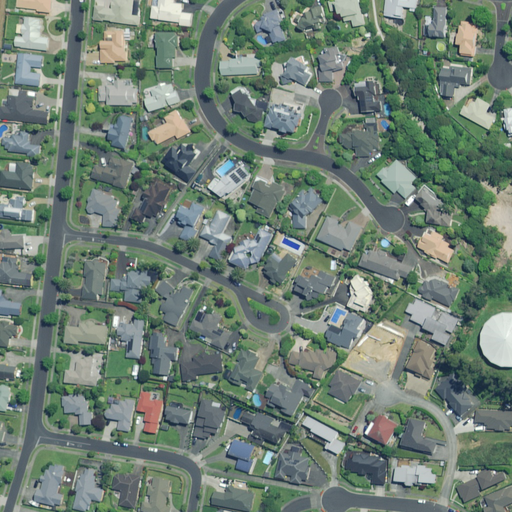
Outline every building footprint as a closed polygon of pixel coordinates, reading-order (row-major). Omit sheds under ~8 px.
[(19,0),(18,7),(38,9),(38,11),(51,13),(52,0),(19,0)] [(134,0),(114,0),(113,9),(96,6),(94,20),(104,21),(138,25),(139,17),(132,16),(134,0)] [(175,0),(174,0),(153,0),(153,7),(154,7),(152,19),(173,21),(173,24),(190,27),(192,14),(183,13),(184,5),(175,3),(175,0)] [(364,25),(359,0),(335,0),(328,2),(330,12),(336,10),(337,14),(343,13),(345,22),(348,21),(349,24),(352,23),(353,27),(364,25)] [(416,0),(385,0),(384,16),(403,18),(404,7),(410,7),(410,11),(415,12),(416,0)] [(311,10),(312,13),(305,15),(298,26),(304,31),(313,28),(314,30),(320,28),(318,23),(321,22),(320,18),(325,17),(321,7),(311,10)] [(446,8),(432,7),(432,23),(426,23),(426,29),(429,30),(428,37),(445,37),(446,8)] [(266,32),(268,31),(272,44),(278,41),(279,43),(286,40),(281,26),(276,10),(260,15),(262,21),(255,24),(258,33),(266,31),(266,32)] [(431,19),(431,18),(431,17),(430,16),(429,15),(428,14),(427,14),(426,14),(425,15),(424,16),(423,17),(423,18),(423,19),(423,20),(424,21),(425,22),(427,22),(428,22),(429,21),(430,21),(431,19)] [(43,20),(27,18),(26,25),(19,24),(18,33),(24,34),(23,38),(18,37),(16,47),(49,51),(50,38),(41,37),(43,20)] [(478,24),(463,22),(461,34),(460,34),(459,45),(463,45),(462,55),(474,57),(478,24)] [(131,40),(131,32),(124,31),(124,30),(106,29),(105,43),(104,43),(103,50),(102,50),(102,63),(113,63),(114,61),(126,61),(127,48),(124,48),(124,40),(131,40)] [(179,47),(179,33),(159,32),(159,48),(160,48),(159,68),(174,68),(174,58),(176,58),(177,47),(179,47)] [(323,69),(319,69),(319,83),(334,83),(334,71),(344,69),(343,63),(340,64),(338,56),(342,55),(340,47),(330,49),(331,54),(320,56),(323,69)] [(44,56),(20,54),(17,84),(41,86),(43,75),(31,73),(32,67),(43,68),(44,56)] [(261,67),(260,58),(236,59),(236,60),(229,60),(229,61),(220,62),(220,75),(256,74),(256,67),(261,67)] [(310,67),(294,58),(289,66),(291,67),(286,76),(282,73),(280,77),(284,84),(292,83),(294,79),(306,86),(312,76),(307,73),(310,67)] [(451,67),(450,69),(440,68),(439,85),(443,85),(442,96),(452,97),(453,87),(459,87),(459,84),(470,85),(471,69),(451,67)] [(126,80),(116,80),(116,86),(108,86),(108,87),(100,87),(99,101),(108,101),(108,105),(132,105),(132,103),(137,103),(137,86),(126,86),(126,80)] [(172,82),(158,87),(158,88),(152,90),(154,97),(147,99),(151,112),(180,102),(176,92),(175,92),(172,82)] [(377,82),(369,82),(370,87),(358,88),(358,96),(360,96),(362,113),(383,111),(383,102),(376,103),(376,95),(378,94),(377,82)] [(269,103),(258,101),(252,99),(244,86),(233,93),(239,102),(236,111),(243,113),(245,112),(249,118),(249,121),(261,124),(264,111),(267,111),(269,103)] [(36,107),(37,92),(12,89),(10,108),(2,107),(1,119),(48,124),(49,112),(32,110),(32,106),(36,107)] [(489,105),(477,98),(475,103),(470,103),(467,108),(463,106),(459,114),(487,130),(493,119),(484,114),(489,105)] [(291,109),(291,106),(276,102),(272,116),(271,115),(267,127),(289,133),(290,131),(296,133),(298,126),(300,127),(303,114),(297,113),(298,110),(291,109)] [(190,133),(179,111),(167,118),(169,123),(151,132),(157,145),(176,135),(178,139),(190,133)] [(134,119),(120,115),(117,129),(112,128),(109,140),(114,141),(113,146),(126,149),(134,119)] [(365,123),(365,130),(338,131),(338,141),(342,141),(342,149),(356,149),(356,157),(371,157),(370,153),(374,153),(374,150),(379,150),(379,123),(376,123),(376,118),(367,118),(367,123),(365,123)] [(41,146),(32,145),(32,141),(30,141),(31,132),(22,132),(22,136),(14,135),(14,139),(5,138),(4,145),(7,145),(7,149),(10,149),(10,152),(29,153),(29,156),(40,157),(41,146)] [(195,146),(192,144),(188,145),(187,146),(183,143),(179,148),(175,145),(163,161),(169,165),(168,167),(189,183),(197,173),(189,167),(198,155),(194,152),(195,150),(195,146)] [(106,169),(97,165),(96,169),(93,168),(90,176),(125,189),(135,163),(115,155),(111,165),(108,164),(106,169)] [(407,161),(399,161),(377,174),(384,180),(383,182),(395,194),(398,191),(406,199),(417,188),(412,184),(418,178),(406,167),(407,161)] [(1,186),(34,190),(36,171),(34,171),(35,165),(19,163),(18,173),(3,171),(1,186)] [(273,186),(258,179),(254,187),(257,189),(251,202),(260,206),(257,212),(270,218),(277,202),(280,204),(287,189),(274,183),(273,186)] [(172,189),(159,183),(156,188),(153,186),(151,190),(149,189),(145,198),(147,199),(142,210),(138,208),(133,218),(145,223),(148,215),(155,218),(157,214),(159,215),(163,208),(165,209),(168,202),(166,201),(172,189)] [(451,225),(453,208),(428,186),(416,200),(429,210),(428,223),(451,225)] [(295,212),(294,228),(307,228),(307,217),(311,214),(312,215),(316,211),(314,209),(323,201),(314,192),(315,191),(311,188),(308,191),(310,193),(307,196),(305,193),(306,192),(303,190),(299,194),(300,196),(297,199),(290,207),(295,212)] [(89,199),(90,204),(89,206),(88,210),(93,214),(95,213),(105,214),(104,226),(117,228),(119,209),(117,209),(118,201),(114,200),(114,196),(101,195),(101,191),(96,190),(89,199)] [(27,198),(18,197),(18,200),(12,199),(11,205),(2,205),(2,208),(0,207),(0,217),(34,220),(34,210),(26,209),(27,198)] [(205,208),(194,203),(191,210),(182,206),(177,216),(182,218),(180,223),(187,226),(182,238),(192,242),(197,231),(195,230),(205,208)] [(230,217),(218,211),(211,228),(207,226),(202,237),(216,244),(210,256),(221,262),(232,238),(222,234),(230,217)] [(340,221),(330,217),(320,239),(343,250),(344,248),(351,251),(362,227),(351,222),(347,229),(339,225),(340,221)] [(256,237),(252,231),(244,236),(245,238),(241,247),(237,245),(229,261),(248,270),(251,264),(259,263),(272,235),(260,229),(256,237)] [(445,237),(429,229),(420,248),(427,251),(426,252),(438,258),(438,257),(449,263),(456,251),(450,248),(451,245),(443,240),(445,237)] [(13,230),(5,230),(5,235),(0,235),(0,249),(26,248),(26,236),(13,236),(13,230)] [(390,253),(382,250),(381,254),(373,251),(372,255),(366,254),(362,266),(399,280),(401,276),(410,279),(414,268),(403,264),(406,257),(401,255),(399,261),(388,257),(390,253)] [(298,261),(288,253),(282,261),(277,257),(273,254),(267,261),(270,263),(264,271),(273,279),(272,281),(276,284),(278,281),(282,285),(288,277),(286,275),(298,261)] [(19,260),(11,259),(10,263),(4,263),(0,266),(0,282),(28,285),(29,274),(19,273),(20,266),(18,266),(19,260)] [(104,295),(108,263),(89,260),(86,277),(89,277),(88,287),(86,286),(84,298),(98,300),(99,294),(104,295)] [(148,273),(132,272),(131,281),(113,279),(112,290),(127,292),(126,301),(142,303),(143,300),(149,300),(151,276),(147,276),(148,273)] [(294,289),(305,295),(308,301),(314,299),(316,300),(320,292),(324,294),(328,286),(330,287),(335,278),(321,272),(318,278),(314,276),(312,281),(301,275),(294,289)] [(361,310),(367,312),(374,296),(362,277),(353,283),(358,290),(351,307),(360,312),(361,310)] [(173,293),(175,290),(162,280),(155,289),(168,300),(162,312),(167,314),(164,322),(177,327),(193,292),(179,286),(175,295),(173,293)] [(448,286),(449,285),(438,280),(427,282),(421,293),(425,295),(425,297),(433,300),(434,299),(451,307),(454,300),(455,301),(460,290),(454,287),(453,288),(448,286)] [(5,289),(0,288),(0,313),(12,315),(23,316),(24,304),(8,302),(9,297),(4,296),(5,289)] [(412,322),(426,328),(437,334),(434,339),(448,346),(452,337),(447,334),(449,330),(456,334),(462,320),(419,300),(416,306),(413,304),(409,312),(415,315),(412,322)] [(222,318),(201,309),(191,329),(207,336),(205,341),(224,349),(231,333),(218,327),(222,318)] [(364,320),(350,313),(345,323),(348,324),(346,331),(332,325),(326,340),(341,346),(341,345),(350,349),(355,337),(359,339),(362,331),(359,330),(364,320)] [(511,367),(511,313),(507,313),(497,317),(490,324),(485,334),(484,344),(487,354),(495,362),(505,367),(511,367)] [(146,320),(137,319),(136,326),(122,324),(120,335),(124,336),(124,341),(130,341),(128,358),(141,359),(146,320)] [(96,322),(88,321),(88,324),(81,324),(81,328),(68,326),(66,343),(79,345),(80,342),(106,344),(107,327),(95,325),(96,322)] [(20,326),(0,324),(0,345),(11,347),(12,337),(19,337),(20,326)] [(178,348),(168,347),(168,343),(165,343),(166,337),(162,337),(162,334),(152,333),(150,349),(152,349),(152,357),(156,358),(154,374),(170,375),(171,360),(177,361),(178,348)] [(436,348),(419,342),(408,368),(417,372),(416,375),(421,377),(422,376),(431,380),(435,370),(431,369),(433,363),(430,361),(436,348)] [(310,351),(309,353),(301,351),(301,353),(292,351),(290,364),(298,366),(298,367),(316,371),(314,377),(323,379),(325,371),(334,366),(337,353),(316,348),(315,352),(310,351)] [(262,357),(245,349),(240,359),(241,360),(231,381),(242,386),(244,382),(250,385),(248,389),(255,392),(264,373),(256,369),(262,357)] [(0,354),(0,353),(0,352),(0,378),(7,380),(7,378),(17,379),(18,368),(7,366),(7,365),(0,363),(0,354)] [(207,356),(207,353),(196,354),(197,362),(182,364),(185,381),(198,380),(197,375),(223,372),(221,354),(207,356)] [(94,359),(85,358),(79,362),(78,372),(67,370),(66,383),(98,386),(99,378),(92,377),(93,367),(94,359)] [(362,382),(339,369),(330,385),(334,387),(330,393),(337,396),(335,399),(347,406),(353,395),(354,396),(362,382)] [(462,383),(454,373),(436,389),(445,399),(447,398),(462,416),(473,406),(463,394),(465,393),(459,386),(462,383)] [(309,385),(298,380),(293,390),(282,384),(280,388),(274,385),(268,397),(271,399),(269,404),(277,408),(279,404),(285,407),(283,411),(294,416),(309,385)] [(8,385),(3,385),(0,387),(0,410),(8,412),(9,403),(12,403),(14,392),(10,392),(11,389),(8,385)] [(151,394),(142,392),(138,411),(147,413),(146,421),(147,421),(145,431),(156,434),(163,402),(150,399),(151,394)] [(66,407),(66,413),(76,413),(76,415),(81,415),(82,425),(94,425),(93,413),(89,413),(89,402),(86,402),(85,394),(70,395),(70,397),(64,397),(64,407),(66,407)] [(107,411),(106,416),(108,418),(120,421),(119,430),(130,432),(135,401),(127,399),(126,402),(122,401),(121,406),(113,405),(112,409),(107,411)] [(222,404),(204,400),(198,426),(196,425),(193,436),(206,439),(207,437),(210,438),(211,433),(217,434),(219,428),(222,429),(226,412),(220,410),(222,404)] [(180,405),(171,403),(167,421),(182,424),(182,423),(189,424),(192,412),(179,409),(180,405)] [(257,417),(242,411),(239,420),(251,425),(250,426),(254,428),(249,440),(262,446),(265,438),(280,444),(283,437),(284,438),(287,432),(271,425),(273,419),(258,413),(257,417)] [(475,423),(486,423),(486,426),(489,426),(489,430),(510,431),(510,426),(511,426),(511,415),(511,416),(511,412),(476,411),(475,423)] [(388,419),(380,415),(376,423),(373,421),(366,434),(388,446),(399,426),(388,420),(388,419)] [(339,433),(308,417),(304,424),(314,429),(313,431),(330,441),(326,448),(339,455),(344,444),(335,439),(339,433)] [(426,423),(411,419),(407,434),(406,434),(403,446),(434,454),(437,443),(424,440),(425,436),(423,436),(426,423)] [(255,447),(234,440),(229,454),(241,458),(238,469),(250,472),(253,461),(251,460),(255,447)] [(309,458),(301,457),(302,454),(299,454),(300,449),(287,446),(286,454),(281,453),(279,466),(277,478),(286,480),(287,475),(292,476),(291,482),(301,484),(302,480),(307,481),(309,469),(307,469),(309,458)] [(379,457),(353,454),(352,460),(348,459),(347,469),(352,469),(351,472),(359,473),(359,474),(368,475),(368,474),(373,474),(372,484),(385,485),(387,462),(379,461),(379,457)] [(66,467),(53,463),(51,471),(48,470),(46,477),(43,476),(42,482),(45,482),(43,490),(40,490),(37,501),(55,506),(56,504),(63,506),(66,496),(58,494),(61,483),(64,484),(67,472),(64,471),(66,467)] [(431,475),(432,468),(396,465),(394,481),(406,482),(406,486),(413,486),(413,485),(428,486),(428,483),(435,484),(436,475),(431,475)] [(79,492),(75,509),(87,511),(89,505),(93,505),(94,500),(102,502),(104,490),(95,488),(98,471),(87,468),(86,475),(83,474),(82,480),(80,480),(77,492),(79,492)] [(494,477),(490,469),(478,475),(479,477),(457,487),(465,503),(481,495),(479,492),(507,480),(503,472),(494,477)] [(130,476),(115,473),(112,489),(123,491),(120,506),(135,508),(141,477),(130,475),(130,476)] [(170,481),(154,478),(152,487),(147,486),(145,494),(153,496),(151,503),(144,502),(142,511),(170,511),(171,508),(166,507),(167,497),(169,498),(171,487),(169,487),(170,481)] [(511,503),(511,487),(486,498),(490,507),(485,509),(485,511),(506,511),(504,507),(511,503)] [(247,491),(229,488),(228,494),(217,492),(214,505),(252,511),(255,495),(247,493),(247,491)]
